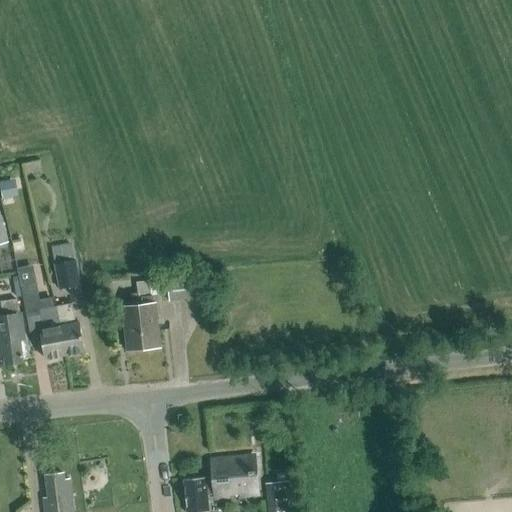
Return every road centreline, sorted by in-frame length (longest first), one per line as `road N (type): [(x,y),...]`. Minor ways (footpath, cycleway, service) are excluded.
road 1 (unclassified): [(149,399),(511,355)]
road 2 (tertiary): [(0,414),(149,399)]
